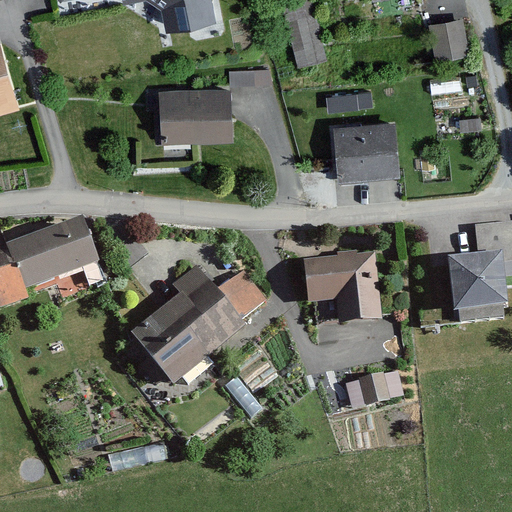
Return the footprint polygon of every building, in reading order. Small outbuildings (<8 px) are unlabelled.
[(149,0),(160,9),(165,30),(215,20),(210,0),(149,0)] [(312,0),(276,0),(292,64),(325,56),(312,0)] [(458,16),(425,24),(433,58),(466,50),(458,16)] [(1,40),(0,40),(0,107),(17,104),(1,40)] [(266,66),(226,69),(227,84),(267,81),(266,66)] [(227,84),(156,89),(158,140),(229,136),(227,84)] [(326,91),(328,106),(371,101),(369,86),(326,91)] [(393,118),(330,122),(334,176),(397,171),(393,118)] [(81,217),(0,245),(0,311),(27,302),(22,290),(97,264),(81,217)] [(475,255),(445,258),(451,312),(504,307),(500,262),(511,261),(511,219),(472,224),(475,255)] [(374,248),(299,256),(305,303),(336,300),(339,323),(382,319),(374,248)] [(194,260),(168,280),(180,296),(134,331),(170,377),(267,301),(241,268),(215,288),(194,260)] [(396,371),(343,380),(348,409),(401,400),(396,371)]
